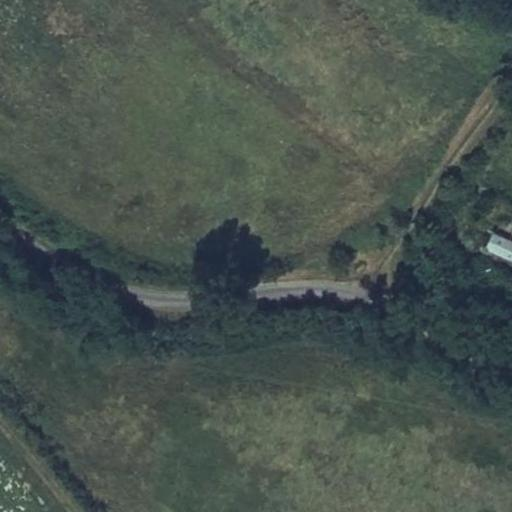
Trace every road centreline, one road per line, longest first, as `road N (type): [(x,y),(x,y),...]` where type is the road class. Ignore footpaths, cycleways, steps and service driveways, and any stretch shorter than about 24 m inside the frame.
road 1 (unclassified): [(0,225),(84,278),(162,301),(293,290),(361,294),(511,374)]
road 2 (track): [(361,294),(511,101)]
